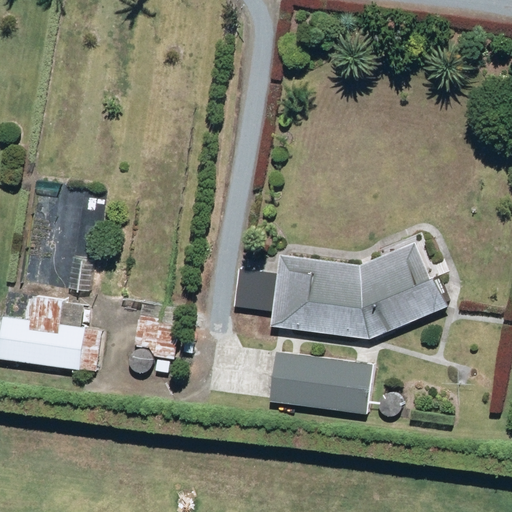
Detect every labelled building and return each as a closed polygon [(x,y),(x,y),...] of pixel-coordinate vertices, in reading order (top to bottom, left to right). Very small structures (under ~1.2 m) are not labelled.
[(111,239),(135,242),(128,297),(148,299),(173,302),(194,127),(149,121),(140,200),(116,197),(111,239)] [(366,264),(288,254),(278,325),(376,337),(456,304),(445,275),(437,278),(422,240),(366,264)] [(98,261),(77,259),(74,290),(95,292),(98,261)] [(37,320),(10,316),(4,357),(86,368),(91,327),(67,324),(71,298),(40,294),(37,320)] [(183,324),(143,319),(142,345),(154,346),(161,355),(180,358),(183,324)] [(372,413),(379,364),(283,351),(276,399),(372,413)] [(162,361),(160,370),(173,372),(174,363),(162,361)]
